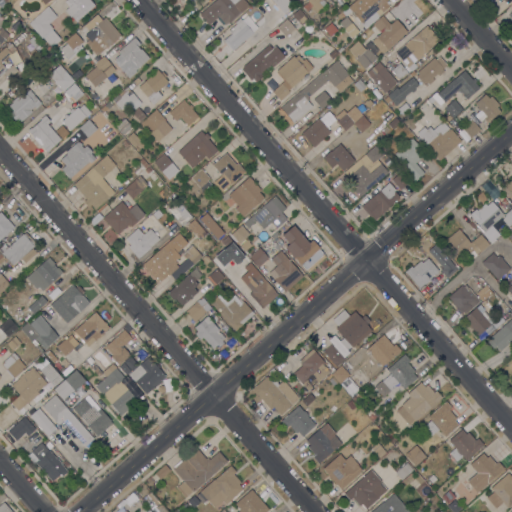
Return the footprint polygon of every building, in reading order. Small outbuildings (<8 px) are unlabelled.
[(64,10),(69,6),(66,2),(65,1),(66,0),(90,0),(95,5),(76,22),(71,16),(70,16),(69,15),(64,10)] [(237,0),(244,0),(249,5),(229,23),(228,23),(226,25),(218,16),(209,25),(199,14),(214,0),(233,0),(235,2),(237,0)] [(272,0),(287,0),(292,5),(283,13),(272,0)] [(323,0),(326,3),(311,17),(307,12),(311,8),(310,8),(306,11),(302,7),(308,1),(307,0),(323,0)] [(361,23),(347,7),(355,0),(386,0),(385,1),(389,6),(378,16),(367,26),(363,22),(361,23)] [(48,6),(57,16),(49,24),(53,28),(42,38),(28,23),(48,6)] [(304,14),(303,15),(306,18),(300,23),(297,20),(292,14),(298,8),(304,14)] [(121,35),(107,47),(96,56),(85,42),(88,40),(86,38),(87,37),(85,34),(89,31),(84,25),(97,14),(102,20),(105,17),(121,35)] [(382,53),(371,41),(384,30),(382,28),(379,31),(373,24),(382,16),(390,24),(396,19),(407,31),(382,53)] [(295,28),(286,37),(277,27),(286,18),(295,28)] [(358,31),(351,37),(340,24),(347,18),(358,31)] [(232,51),(223,40),(230,33),(228,31),(241,19),(253,33),(232,51)] [(18,20),(21,25),(14,31),(10,27),(18,20)] [(337,29),(330,36),(323,29),(331,22),(337,29)] [(426,25),(439,40),(408,67),(410,70),(399,80),(390,70),(399,63),(402,61),(395,52),(426,25)] [(0,27),(1,27),(8,35),(2,40),(3,41),(0,43),(0,27)] [(65,42),(75,33),(82,41),(81,42),(82,44),(80,45),(82,47),(78,51),(75,47),(72,50),(74,52),(67,59),(59,49),(66,43),(65,42)] [(133,71),(124,61),(125,60),(117,52),(134,37),(140,44),(137,47),(140,49),(149,58),(133,71)] [(377,57),(364,69),(355,59),(356,58),(348,49),(357,40),(365,49),(367,47),(377,57)] [(1,63),(7,69),(12,64),(17,70),(9,78),(4,72),(0,75),(0,50),(9,42),(15,49),(11,53),(1,63)] [(262,76),(256,82),(253,78),(250,80),(241,69),(243,67),(242,66),(268,44),(271,48),(275,45),(284,56),(272,66),(270,64),(260,73),(262,76)] [(94,87),(84,75),(95,66),(93,64),(103,55),(115,69),(94,87)] [(293,55),(294,57),(297,55),(302,60),(304,58),(313,67),(288,90),(289,92),(280,101),(271,92),(284,80),(276,70),(293,55)] [(433,57),(435,59),(439,56),(446,65),(442,69),(444,71),(438,75),(436,73),(432,77),(434,80),(428,84),(426,82),(425,83),(425,82),(423,84),(416,76),(418,74),(416,72),(433,57)] [(336,60),(348,74),(347,74),(353,81),(340,92),(335,87),(334,87),(328,80),(307,97),(309,99),(307,100),(312,106),(290,125),(277,110),(336,60)] [(366,72),(365,72),(378,61),(383,67),(384,66),(386,69),(385,69),(396,82),(384,93),(383,93),(378,97),(373,90),(374,89),(373,88),(377,85),(366,72)] [(73,81),(63,91),(62,90),(60,91),(54,83),(55,82),(48,75),(59,65),(73,81)] [(155,93),(158,96),(150,103),(146,100),(148,98),(138,87),(157,70),(160,73),(162,71),(166,76),(165,78),(168,81),(155,93)] [(464,70),(472,79),(473,78),(476,81),(474,82),(479,88),(466,99),(462,95),(463,94),(461,92),(459,93),(457,90),(444,102),(436,94),(464,70)] [(396,89),(412,77),(418,84),(414,88),(415,90),(412,93),(411,91),(403,97),(402,95),(402,96),(396,89)] [(74,83),(83,93),(75,101),(71,97),(70,98),(64,92),(74,83)] [(141,103),(138,106),(136,105),(132,109),(129,105),(127,107),(126,105),(121,110),(112,100),(127,86),(141,103)] [(327,87),(335,97),(321,109),(313,99),(327,87)] [(20,122),(19,121),(17,123),(9,113),(12,110),(8,106),(12,102),(11,101),(23,91),(25,93),(29,89),(41,103),(35,108),(33,107),(30,110),(32,111),(20,122)] [(499,105),(496,107),(500,111),(487,123),(483,119),(480,122),(474,115),(479,111),(476,108),(478,107),(474,103),(485,94),(488,98),(491,96),(499,105)] [(183,99),(188,105),(190,104),(192,107),(191,108),(198,116),(188,126),(180,117),(175,121),(168,113),(183,99)] [(369,99),(373,104),(368,108),(363,104),(369,99)] [(454,99),(462,108),(448,121),(440,113),(445,109),(444,108),(454,99)] [(397,109),(405,102),(410,108),(402,114),(397,109)] [(77,107),(78,108),(83,104),(91,113),(86,117),(85,116),(70,130),(61,121),(77,107)] [(145,116),(137,124),(129,114),(137,107),(145,116)] [(165,120),(164,120),(171,128),(157,142),(149,133),(148,134),(142,127),(145,124),(143,121),(156,110),(165,120)] [(353,123),(344,131),(336,121),(346,112),(348,115),(350,114),(355,119),(353,120),(355,122),(353,124),(353,123)] [(402,122),(411,114),(416,118),(406,127),(402,122)] [(60,140),(49,149),(49,150),(46,153),(27,130),(30,127),(31,128),(41,119),(40,118),(44,115),(49,121),(47,123),(60,140)] [(355,122),(363,116),(370,124),(360,132),(353,124),(355,122)] [(318,118),(330,132),(313,147),(301,133),(318,118)] [(471,119),(480,129),(470,138),(461,128),(471,119)] [(97,129),(87,137),(79,128),(88,120),(97,129)] [(449,127),(461,141),(439,160),(425,145),(423,146),(416,138),(418,136),(417,136),(418,135),(416,133),(423,126),(425,129),(429,126),(432,130),(442,121),(448,128),(449,127)] [(200,130),(204,134),(205,133),(209,137),(207,139),(217,150),(208,159),(200,151),(187,163),(177,152),(200,130)] [(141,141),(134,147),(125,138),(132,132),(141,141)] [(413,182),(405,173),(408,170),(394,153),(408,141),(408,140),(411,137),(424,152),(418,156),(420,158),(415,163),(424,173),(413,182)] [(69,178),(61,169),(65,165),(60,159),(66,153),(65,152),(77,141),(78,142),(79,142),(82,145),(81,145),(83,148),(86,145),(92,152),(91,153),(95,159),(90,163),(89,162),(69,178)] [(355,161),(346,169),(338,161),(331,167),(322,157),(330,150),(331,151),(339,144),(355,161)] [(365,155),(375,146),(383,155),(372,164),(365,155)] [(178,170),(168,179),(153,162),(163,153),(178,170)] [(229,185),(228,184),(220,191),(213,182),(221,175),(212,165),(225,153),(235,164),(237,163),(245,171),(229,185)] [(106,154),(115,165),(101,178),(114,192),(95,209),(91,205),(88,207),(83,202),(86,199),(73,184),(106,154)] [(362,163),(369,172),(380,163),(388,172),(359,197),(350,187),(354,183),(347,176),(362,163)] [(399,174),(407,183),(400,190),(391,180),(394,178),(390,173),(396,168),(400,173),(399,174)] [(210,178),(207,180),(211,185),(204,192),(200,187),(199,188),(199,187),(197,188),(193,184),(195,183),(193,181),(192,182),(190,180),(191,178),(201,169),(210,178)] [(139,175),(147,185),(131,199),(123,189),(139,175)] [(248,176),(261,190),(259,192),(263,197),(242,217),(235,208),(237,206),(228,195),(248,176)] [(511,201),(499,188),(506,182),(507,183),(511,178),(511,201)] [(370,197),(371,198),(388,182),(395,190),(394,191),(399,197),(373,221),(360,206),(361,205),(370,197)] [(274,195),(286,208),(281,212),(287,219),(276,228),(271,222),(263,229),(256,221),(247,228),(243,223),(274,195)] [(102,218),(121,201),(128,209),(135,204),(145,214),(131,227),(129,225),(128,226),(127,225),(117,234),(102,218)] [(503,215),(488,228),(495,235),(491,238),(493,240),(490,242),(482,233),(484,231),(469,214),(475,209),(476,210),(484,203),(486,205),(491,201),(503,215)] [(183,207),(191,217),(182,225),(174,215),(183,207)] [(505,215),(505,213),(511,208),(511,221),(507,226),(502,219),(505,215)] [(0,211),(14,227),(6,233),(7,235),(5,236),(4,236),(0,239),(0,211)] [(199,219),(206,212),(224,233),(217,239),(199,219)] [(186,225),(193,219),(206,234),(199,240),(186,225)] [(249,234),(238,243),(236,240),(235,242),(229,235),(241,224),(249,234)] [(308,242),(311,240),(326,256),(307,273),(284,248),(288,244),(281,235),(293,225),(308,242)] [(159,239),(150,247),(138,258),(128,247),(130,245),(124,238),(137,228),(143,234),(150,228),(159,239)] [(469,243),(480,234),(488,244),(476,254),(473,250),(465,256),(461,251),(458,254),(446,239),(458,229),(469,243)] [(0,272),(10,284),(0,293),(0,246),(2,245),(5,249),(23,233),(23,234),(25,232),(35,243),(33,245),(34,246),(31,248),(36,253),(24,263),(20,258),(12,265),(11,264),(10,266),(4,259),(0,262),(0,272)] [(177,266),(186,259),(181,253),(191,244),(202,256),(191,265),(174,280),(169,273),(158,282),(146,269),(164,253),(160,249),(178,233),(187,243),(179,249),(180,250),(178,252),(177,251),(176,252),(179,256),(173,262),(177,266)] [(225,247),(220,241),(227,235),(232,241),(225,247)] [(246,241),(249,245),(244,250),(240,245),(246,241)] [(242,253),(235,259),(226,248),(233,242),(242,253)] [(259,248),(268,258),(267,259),(268,259),(260,266),(259,266),(258,267),(249,257),(259,248)] [(303,276),(284,292),(268,273),(276,265),(270,259),(280,250),(303,276)] [(492,252),(496,256),(498,255),(500,257),(500,256),(502,258),(502,259),(510,268),(497,280),(481,262),(492,252)] [(204,255),(210,261),(206,264),(201,258),(204,255)] [(430,278),(430,279),(425,283),(425,282),(419,288),(404,271),(411,266),(412,267),(420,260),(422,262),(427,258),(438,270),(430,278)] [(45,259),(52,266),(53,264),(56,268),(54,269),(59,275),(42,291),(38,286),(44,281),(34,270),(45,259)] [(450,261),(457,269),(446,278),(439,270),(450,261)] [(239,278),(246,271),(243,267),(249,262),(277,294),(259,311),(246,296),(251,292),(244,283),(239,278)] [(188,274),(195,268),(201,275),(194,281),(197,284),(193,288),(196,292),(191,297),(191,298),(189,299),(181,305),(174,298),(173,300),(166,293),(188,274)] [(223,277),(214,285),(206,276),(216,268),(223,277)] [(50,305),(72,284),(76,288),(78,286),(83,291),(81,294),(88,302),(66,323),(50,305)] [(461,284),(474,298),(471,301),(472,303),(460,313),(455,308),(456,307),(447,297),(461,284)] [(241,324),(242,325),(234,331),(209,302),(219,293),(226,301),(230,297),(230,298),(234,294),(235,296),(236,295),(241,300),(240,302),(241,303),(243,301),(254,313),(241,324)] [(33,314),(27,307),(41,295),(46,301),(33,314)] [(194,322),(185,312),(198,300),(199,301),(202,299),(203,298),(211,306),(210,308),(194,322)] [(462,318),(475,307),(476,308),(479,305),(489,317),(486,319),(490,324),(477,335),(462,318)] [(346,350),(348,352),(344,356),(345,358),(336,366),(323,352),(332,344),(328,340),(333,335),(339,341),(343,338),(334,328),(337,326),(332,320),(343,309),(348,316),(354,310),(360,318),(364,314),(370,321),(366,324),(371,330),(352,347),(350,346),(346,350)] [(95,312),(104,322),(105,322),(107,324),(106,325),(108,328),(94,340),(92,337),(85,343),(74,330),(95,312)] [(58,337),(47,346),(43,349),(34,339),(31,341),(20,328),(27,322),(28,324),(39,315),(58,337)] [(207,315),(212,321),(211,321),(219,330),(216,332),(218,334),(220,333),(225,338),(213,349),(202,337),(200,340),(194,333),(197,331),(194,327),(207,315)] [(7,337),(0,329),(0,325),(8,318),(17,328),(7,337)] [(508,320),(511,324),(511,328),(510,330),(511,332),(511,339),(500,351),(496,346),(493,349),(486,342),(489,339),(488,338),(508,320)] [(123,329),(131,338),(122,346),(130,354),(119,364),(111,356),(111,355),(104,347),(123,329)] [(383,334),(392,345),(394,343),(400,350),(393,356),(382,366),(376,359),(375,360),(370,355),(371,354),(366,348),(383,334)] [(6,343),(14,336),(20,343),(11,350),(6,343)] [(65,338),(73,347),(63,356),(55,347),(65,338)] [(308,391),(292,373),(302,365),(298,361),(312,348),(325,362),(323,364),(329,372),(308,391)] [(19,358),(18,359),(25,366),(13,377),(6,370),(6,369),(1,363),(13,352),(19,358)] [(404,354),(409,360),(407,362),(414,371),(412,373),(417,378),(404,389),(398,383),(389,391),(381,381),(390,374),(386,369),(404,354)] [(166,376),(145,394),(128,374),(131,371),(123,361),(130,356),(138,365),(148,356),(166,376)] [(123,362),(130,371),(126,374),(119,366),(123,362)] [(62,379),(53,386),(40,371),(48,363),(62,379)] [(95,386),(106,376),(102,372),(112,363),(116,368),(124,377),(120,381),(137,400),(120,415),(95,386)] [(102,373),(98,376),(91,367),(95,364),(102,373)] [(332,377),(333,376),(331,374),(341,366),(349,375),(339,383),(338,382),(337,383),(333,386),(328,380),(332,377)] [(27,369),(27,370),(31,367),(37,374),(38,374),(45,383),(41,386),(42,387),(38,390),(38,391),(37,392),(39,393),(28,403),(27,402),(17,411),(10,402),(18,396),(16,394),(18,393),(10,385),(19,377),(19,376),(27,369)] [(75,369),(85,381),(74,391),(73,390),(63,399),(53,389),(75,369)] [(252,389),(266,376),(271,382),(274,379),(279,384),(283,380),(298,397),(291,404),(292,404),(280,415),(273,407),(270,409),(252,389)] [(409,425),(396,410),(401,406),(401,405),(410,397),(407,393),(420,382),(424,387),(426,385),(433,392),(436,390),(441,397),(409,425)] [(93,438),(84,446),(62,421),(58,425),(38,402),(52,389),(56,394),(55,395),(93,438)] [(352,398),(358,392),(362,397),(356,403),(352,398)] [(112,422),(97,436),(72,408),(87,395),(112,422)] [(356,406),(351,410),(346,403),(351,399),(356,406)] [(445,401),(451,408),(449,410),(456,418),(454,420),(458,424),(445,436),(438,429),(431,436),(423,427),(430,420),(428,417),(445,401)] [(298,405),(303,411),(304,410),(307,414),(306,415),(315,425),(302,436),(298,432),(296,433),(288,425),(286,427),(280,421),(298,405)] [(38,408),(56,428),(47,436),(29,416),(30,415),(38,408)] [(371,411),(372,412),(375,410),(379,414),(371,421),(366,415),(371,411)] [(24,416),(35,428),(27,435),(25,433),(16,440),(7,431),(24,416)] [(318,463),(312,456),(314,455),(307,447),(309,445),(306,440),(326,422),(336,433),(334,435),(341,443),(318,463)] [(466,460),(462,456),(456,461),(449,453),(454,447),(448,440),(461,429),(465,434),(467,432),(475,440),(477,438),(483,444),(466,460)] [(35,462),(38,460),(31,451),(41,442),(48,451),(48,450),(67,471),(62,475),(60,473),(52,480),(35,462)] [(385,452),(379,458),(370,448),(377,442),(385,452)] [(425,456),(414,466),(404,454),(415,445),(425,456)] [(192,492),(192,491),(185,497),(176,487),(183,481),(172,468),(196,448),(205,458),(207,457),(209,459),(218,451),(227,461),(192,492)] [(477,493),(466,481),(476,473),(469,465),(482,452),(486,457),(488,455),(496,463),(497,461),(503,468),(477,493)] [(349,455),(357,463),(356,464),(362,470),(340,489),(322,469),(339,453),(344,459),(349,455)] [(401,480),(395,473),(406,462),(412,469),(401,480)] [(164,464),(170,470),(159,479),(154,473),(164,464)] [(202,503),(195,495),(230,465),(235,471),(233,474),(240,482),(238,484),(242,489),(230,500),(225,505),(222,501),(214,508),(207,500),(207,501),(206,499),(202,503)] [(370,470),(380,481),(379,482),(386,490),(378,497),(365,509),(361,504),(359,506),(352,498),(349,500),(343,494),(370,470)] [(511,503),(507,508),(502,502),(495,508),(486,498),(492,492),(489,488),(507,472),(511,477),(511,479),(510,481),(511,483),(511,503)] [(268,510),(265,511),(236,511),(240,509),(234,503),(251,489),(268,510)] [(448,490),(455,497),(453,499),(461,508),(456,511),(452,511),(447,506),(448,504),(441,497),(448,490)] [(166,511),(160,511),(146,495),(149,492),(166,511)] [(370,511),(382,502),(383,502),(393,493),(409,511),(407,511),(370,511)] [(198,502),(194,506),(189,501),(192,497),(198,502)] [(0,511),(0,504),(3,502),(12,511),(0,511)]
